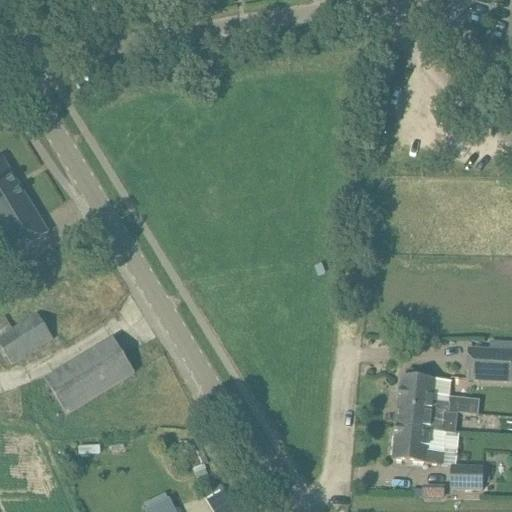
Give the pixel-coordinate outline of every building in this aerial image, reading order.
[(0,247),(8,260),(48,235),(3,160),(0,161),(0,247)] [(5,317),(0,320),(0,353),(3,352),(12,366),(52,341),(53,341),(38,316),(37,317),(14,331),(5,317)] [(68,416),(118,385),(135,375),(114,341),(47,382),(68,416)] [(469,351),(467,381),(511,383),(511,344),(491,343),(490,352),(469,351)] [(396,429),(393,462),(443,467),(446,434),(456,436),(458,416),(448,415),(450,399),(451,383),(430,381),(431,375),(407,372),(406,378),(401,378),(396,429)] [(450,490),(483,493),(483,485),(489,485),(490,469),(451,467),(450,490)] [(237,511),(226,486),(205,495),(213,511),(237,511)] [(178,511),(171,497),(146,510),(147,511),(178,511)]
